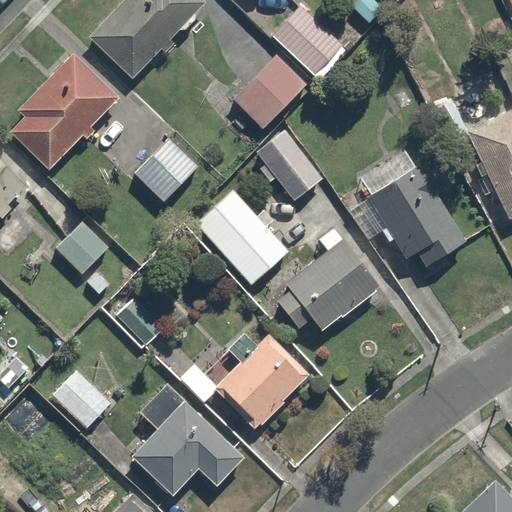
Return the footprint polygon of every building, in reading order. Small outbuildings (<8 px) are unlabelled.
[(91,0),(65,28),(105,67),(169,0),(91,0)] [(331,9),(320,21),(299,0),(298,0),(266,33),(313,79),(346,45),(338,38),(349,26),(331,9)] [(511,39),(510,35),(487,45),(506,91),(511,88),(511,39)] [(270,47),(230,93),(267,126),(307,80),(270,47)] [(0,97),(0,142),(17,160),(85,93),(45,53),(0,97)] [(434,123),(476,219),(511,203),(511,195),(503,176),(511,172),(511,154),(488,100),(434,123)] [(281,122),(250,145),(261,161),(256,164),(267,179),(272,176),(286,195),(317,173),(281,122)] [(203,155),(172,124),(131,164),(162,195),(203,155)] [(338,187),(376,264),(432,236),(394,160),(338,187)] [(285,246),(225,183),(191,216),(250,279),(285,246)] [(103,241),(73,214),(46,242),(77,270),(103,241)] [(255,276),(288,324),(348,283),(314,235),(255,276)] [(161,323),(134,293),(112,313),(139,343),(161,323)] [(182,379),(222,420),(275,368),(236,327),(182,379)] [(34,369),(13,353),(0,369),(0,380),(15,392),(34,369)] [(112,398),(71,363),(47,392),(88,426),(112,398)] [(96,451),(139,492),(170,460),(188,477),(211,453),(137,383),(113,408),(125,420),(96,451)] [(511,511),(511,486),(495,468),(447,511),(511,511)] [(78,511),(126,511),(99,488),(78,511)]
